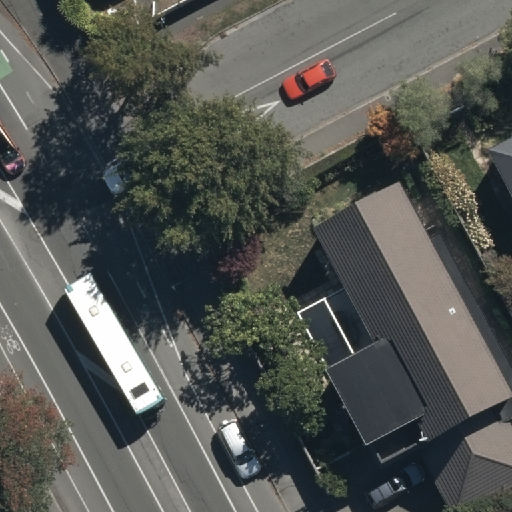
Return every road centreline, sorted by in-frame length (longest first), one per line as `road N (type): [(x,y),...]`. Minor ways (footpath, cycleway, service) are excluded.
road 1 (residential): [(12,218),(437,0)]
road 2 (secondary): [(172,511),(12,218)]
